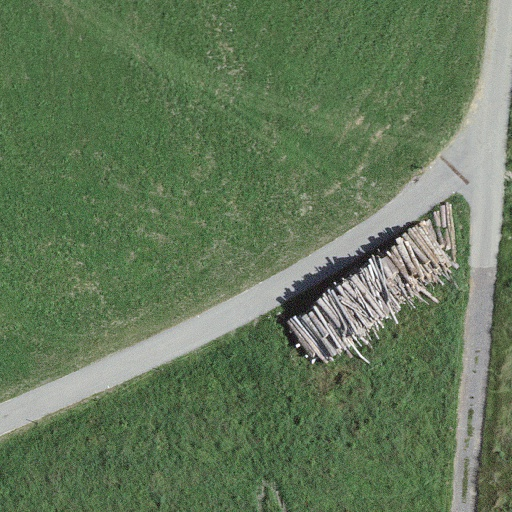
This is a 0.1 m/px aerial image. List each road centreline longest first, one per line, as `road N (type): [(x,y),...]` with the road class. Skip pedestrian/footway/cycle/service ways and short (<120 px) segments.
road 1 (track): [(463,511),(490,133)]
road 2 (residential): [(510,0),(490,133)]
